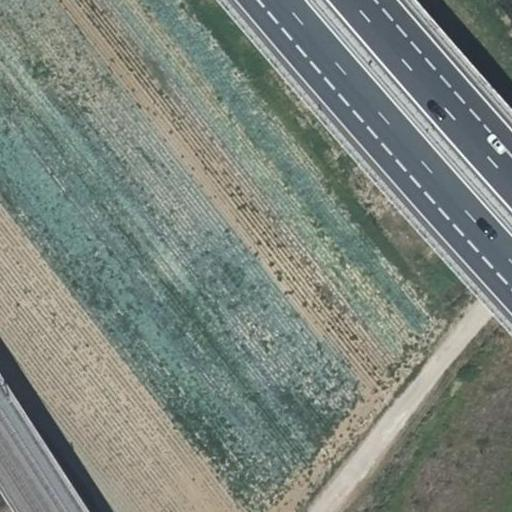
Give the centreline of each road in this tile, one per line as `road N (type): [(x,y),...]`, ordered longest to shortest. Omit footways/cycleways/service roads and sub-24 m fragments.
road 1 (motorway): [(265,0),(511,279)]
road 2 (track): [(511,289),(436,367),(323,511)]
road 3 (motorway): [(511,173),(359,0)]
